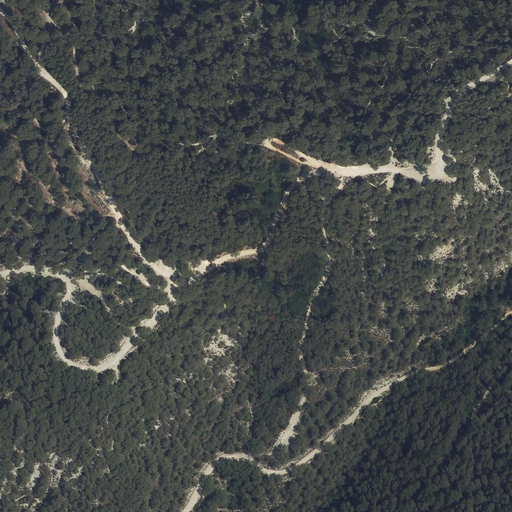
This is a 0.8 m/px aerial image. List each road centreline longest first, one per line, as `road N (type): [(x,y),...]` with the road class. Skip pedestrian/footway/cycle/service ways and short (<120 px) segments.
road 1 (track): [(0,273),(41,267),(67,280),(58,344),(77,365),(96,367),(197,272),(269,238),(301,177),(332,168)]
road 2 (track): [(184,511),(213,462),(247,456),(280,473),(379,389),(452,359),(511,313)]
road 3 (track): [(197,272),(165,270),(148,256),(68,122),(67,91),(38,69),(0,9)]
road 4 (track): [(348,168),(325,207),(329,263),(308,307),(301,343),(308,381),(296,416),(274,452),(240,455)]
road 5 (track): [(511,60),(453,104),(433,170),(360,168)]
